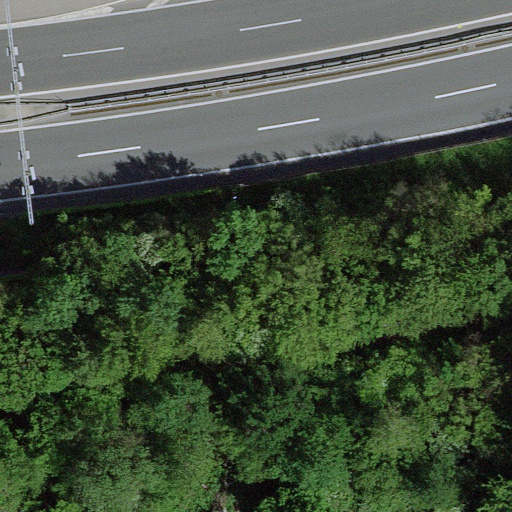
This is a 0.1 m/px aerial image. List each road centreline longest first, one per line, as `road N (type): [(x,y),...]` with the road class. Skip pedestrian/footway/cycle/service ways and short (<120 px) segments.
road 1 (motorway): [(0,167),(511,83)]
road 2 (motorway): [(395,0),(0,61)]
